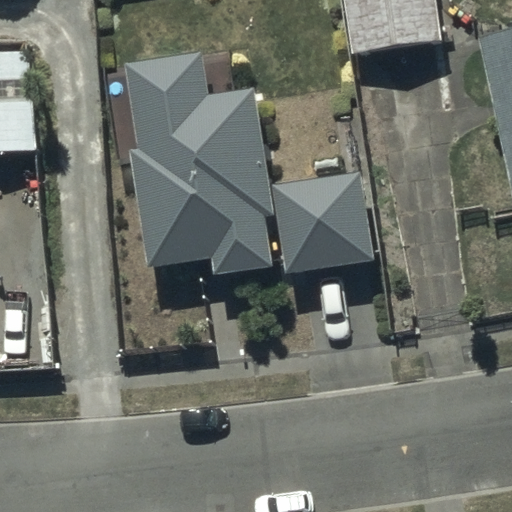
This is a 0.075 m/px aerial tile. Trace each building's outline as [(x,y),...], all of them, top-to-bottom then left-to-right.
[(437,0),(344,0),(354,64),(446,49),(437,0)] [(511,41),(484,47),(511,182),(511,41)] [(35,61),(0,63),(0,161),(43,158),(35,61)] [(145,162),(133,163),(150,282),(222,271),(224,287),(278,280),(270,227),(280,225),(262,97),(214,104),(209,66),(132,77),(145,162)] [(368,182),(279,195),(292,281),(380,268),(368,182)]
